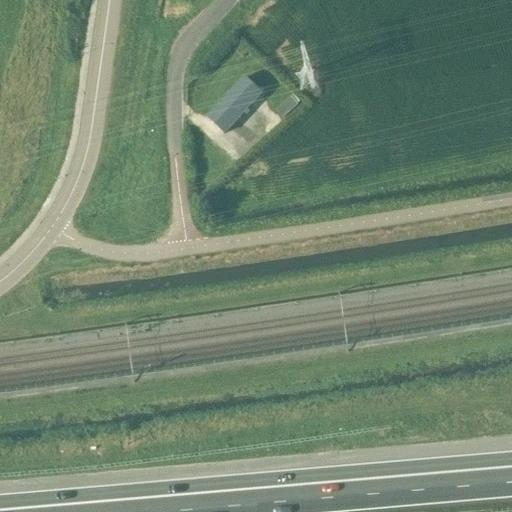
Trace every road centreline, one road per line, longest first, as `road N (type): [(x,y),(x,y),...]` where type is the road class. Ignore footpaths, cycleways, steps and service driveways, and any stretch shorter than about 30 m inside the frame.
road 1 (motorway): [(511,483),(177,511)]
road 2 (unclassified): [(0,284),(53,231),(80,174),(107,0)]
road 3 (unclassified): [(175,172),(177,65),(228,0)]
